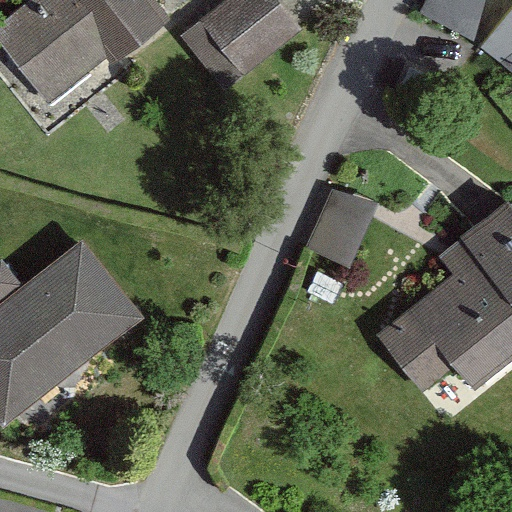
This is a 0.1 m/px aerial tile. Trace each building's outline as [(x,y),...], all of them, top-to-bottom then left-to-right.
[(37,0),(3,25),(52,92),(165,10),(157,0),(37,0)] [(275,0),(207,0),(191,16),(238,63),(290,19),(275,0)] [(468,30),(481,0),(425,0),(421,9),(468,30)] [(511,46),(497,59),(511,70),(511,46)] [(334,182),(310,239),(350,256),(374,199),(334,182)] [(511,348),(511,194),(451,245),(465,262),(390,323),(437,380),(462,361),(476,378),(511,348)] [(145,305),(86,231),(0,300),(0,387),(16,408),(145,305)]
